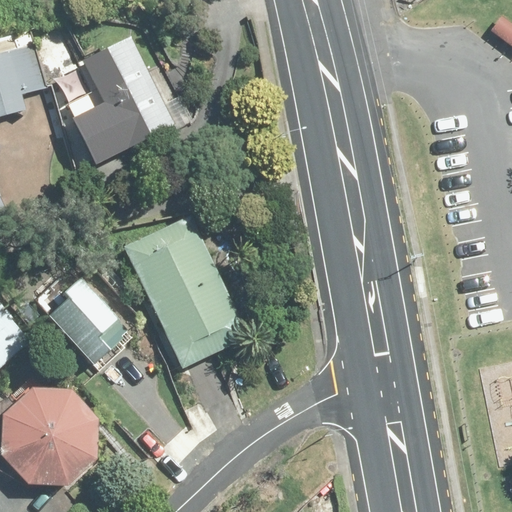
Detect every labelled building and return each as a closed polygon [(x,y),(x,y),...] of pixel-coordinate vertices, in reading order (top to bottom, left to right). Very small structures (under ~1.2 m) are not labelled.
[(511,45),(511,23),(501,16),(491,30),(511,45)] [(132,35),(77,63),(100,106),(69,122),(92,165),(188,114),(175,90),(164,95),(132,35)] [(28,41),(0,48),(0,112),(19,108),(14,90),(39,83),(28,41)] [(195,217),(122,250),(177,373),(250,340),(195,217)] [(79,275),(39,311),(97,373),(136,336),(79,275)] [(0,300),(0,354),(27,331),(0,300)] [(31,393),(1,420),(0,450),(0,459),(30,491),(69,489),(96,463),(97,424),(70,394),(31,393)]
